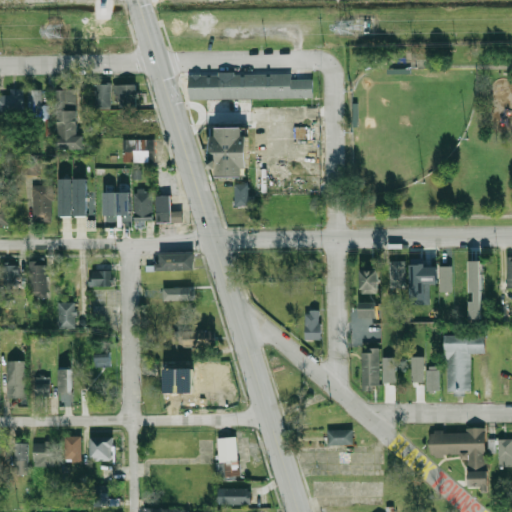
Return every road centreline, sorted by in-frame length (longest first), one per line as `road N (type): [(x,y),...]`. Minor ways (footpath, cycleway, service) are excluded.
road 1 (residential): [(0,243),(511,238)]
road 2 (residential): [(0,64),(321,60),(333,71)]
road 3 (secondary): [(235,308),(137,0)]
road 4 (residential): [(338,390),(333,71)]
road 5 (residential): [(475,511),(235,308)]
road 6 (residential): [(0,421),(271,420)]
road 7 (residential): [(132,511),(130,242)]
road 8 (residential): [(373,420),(511,413)]
